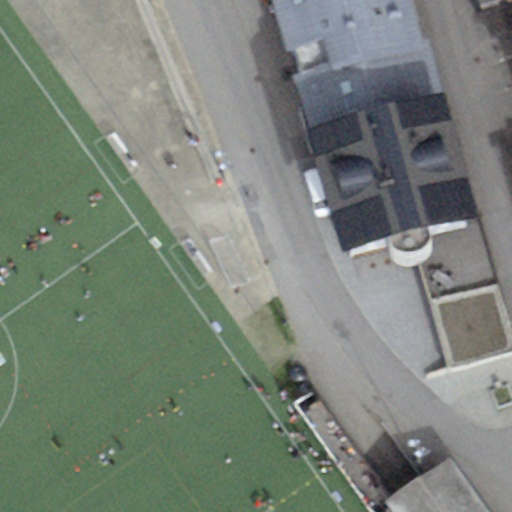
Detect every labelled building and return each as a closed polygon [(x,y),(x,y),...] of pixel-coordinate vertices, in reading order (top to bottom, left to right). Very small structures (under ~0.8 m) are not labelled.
[(411,0),(268,0),(306,126),(438,87),(411,0)] [(511,0),(475,0),(490,41),(511,32),(511,0)] [(476,213),(438,87),(306,126),(342,253),(410,233),(476,213)] [(511,342),(476,213),(410,233),(447,369),(511,352),(511,342)] [(487,511),(449,457),(385,502),(392,511),(487,511)]
